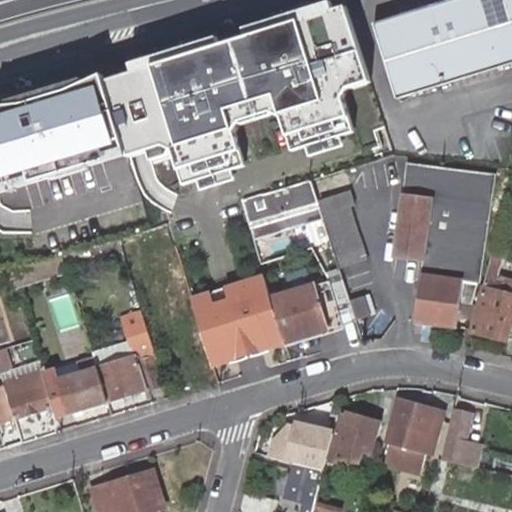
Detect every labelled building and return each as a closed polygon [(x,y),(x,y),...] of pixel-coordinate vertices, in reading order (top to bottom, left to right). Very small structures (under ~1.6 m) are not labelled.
[(511,0),(455,0),(378,23),(399,95),(511,63),(511,0)] [(350,10),(110,89),(132,163),(165,145),(174,148),(185,183),(244,164),(234,132),(239,123),(274,110),(283,115),(294,149),(356,131),(345,97),(349,89),(372,82),(350,10)] [(104,77),(0,107),(0,196),(132,163),(104,77)] [(467,322),(480,276),(498,178),(410,165),(398,255),(428,260),(437,261),(436,274),(426,273),(424,273),(417,323),(456,329),(458,321),(467,322)] [(312,182),(246,203),(257,240),(324,220),(312,182)] [(343,267),(367,260),(350,206),(354,205),(351,192),(321,201),(343,267)] [(437,261),(428,260),(426,273),(436,274),(437,261)] [(473,333),(506,341),(511,320),(511,283),(496,280),(501,263),(492,261),(473,333)] [(37,279),(33,265),(11,272),(16,286),(37,279)] [(0,276),(0,284),(9,282),(7,275),(0,276)] [(264,275),(191,297),(212,366),(285,344),(271,300),(264,275)] [(348,301),(341,279),(330,283),(343,326),(355,322),(348,301)] [(271,300),(285,344),(343,326),(330,283),(271,300)] [(354,300),(361,319),(374,314),(368,295),(354,300)] [(97,370),(107,403),(147,391),(138,362),(154,357),(156,357),(143,316),(126,321),(134,348),(136,358),(97,370)] [(7,348),(0,350),(0,372),(0,375),(14,371),(7,348)] [(134,348),(94,359),(97,370),(136,358),(134,348)] [(138,362),(147,391),(162,386),(154,357),(138,362)] [(97,370),(94,359),(43,375),(46,385),(97,370)] [(42,372),(39,362),(14,371),(0,375),(4,385),(37,374),(42,372)] [(57,418),(107,403),(97,370),(46,385),(57,418)] [(49,409),(37,374),(4,385),(5,389),(15,420),(49,409)] [(0,424),(15,420),(5,389),(0,389),(0,424)] [(397,407),(387,441),(390,442),(385,462),(422,472),(424,463),(426,452),(435,454),(438,439),(443,419),(434,416),(434,413),(429,412),(430,415),(397,407)] [(453,412),(441,459),(458,463),(469,416),(453,412)] [(379,423),(342,413),(329,462),(366,473),(379,423)] [(310,511),(332,437),(294,425),(283,463),(293,466),(301,469),(298,477),(290,474),(284,497),(303,503),(300,511),(310,511)] [(298,477),(301,469),(293,466),(290,474),(298,477)] [(158,511),(159,511),(154,495),(160,493),(154,473),(92,491),(98,511),(158,511)] [(154,495),(159,511),(165,509),(160,493),(154,495)]
